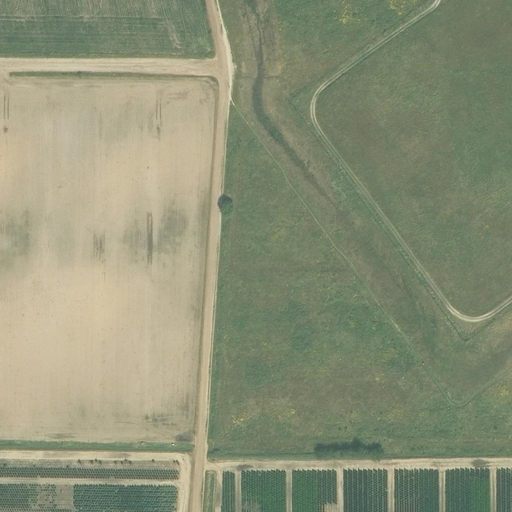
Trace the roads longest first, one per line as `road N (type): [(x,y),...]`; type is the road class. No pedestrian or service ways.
road 1 (track): [(196,511),(223,69)]
road 2 (track): [(223,69),(0,66)]
